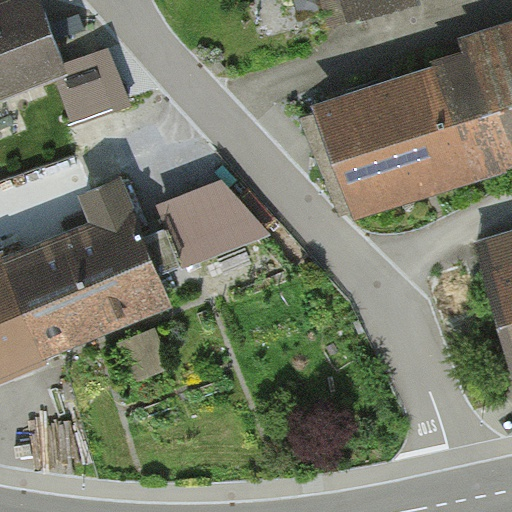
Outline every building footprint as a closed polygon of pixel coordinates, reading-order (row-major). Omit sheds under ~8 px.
[(50,0),(20,0),(0,7),(0,88),(73,64),(50,0)] [(326,0),(334,24),(405,0),(326,0)] [(313,115),(343,212),(511,158),(511,35),(441,58),(447,73),(313,115)] [(144,208),(0,263),(0,366),(178,298),(144,208)] [(511,242),(482,251),(511,354),(511,242)]
